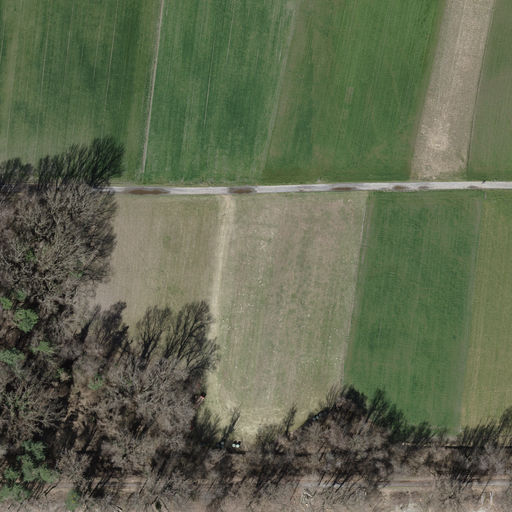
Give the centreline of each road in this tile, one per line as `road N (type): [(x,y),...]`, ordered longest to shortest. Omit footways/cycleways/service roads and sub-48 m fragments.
road 1 (track): [(0,187),(511,182)]
road 2 (track): [(511,485),(0,483)]
